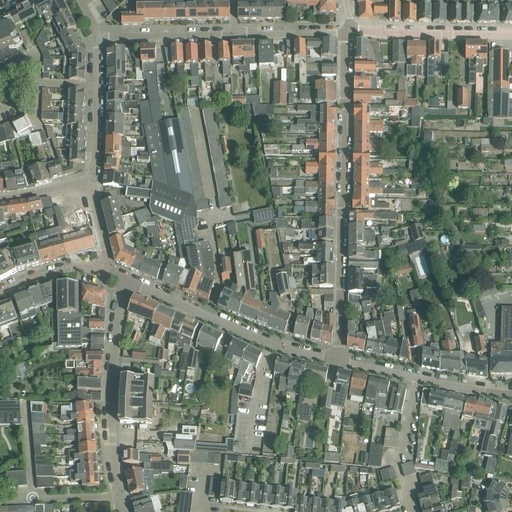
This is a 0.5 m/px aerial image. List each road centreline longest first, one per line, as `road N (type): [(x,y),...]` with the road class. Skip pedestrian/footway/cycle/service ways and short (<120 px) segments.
road 1 (residential): [(347,32),(338,359)]
road 2 (residential): [(99,36),(347,32)]
road 3 (residential): [(117,496),(109,403),(125,280)]
road 4 (residential): [(204,316),(219,283),(195,112)]
road 5 (residential): [(511,35),(347,32)]
road 6 (residential): [(87,182),(99,36)]
road 7 (residential): [(204,316),(275,346),(338,359)]
road 8 (residential): [(411,511),(397,465),(413,377)]
